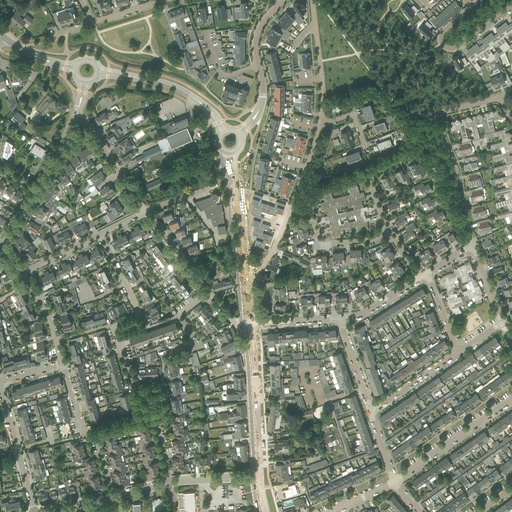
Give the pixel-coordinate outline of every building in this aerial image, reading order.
[(112,0),(102,0),(102,1),(105,10),(106,10),(110,9),(111,8),(110,8),(109,2),(113,1),(112,0)] [(96,2),(95,2),(97,8),(97,6),(98,6),(100,12),(101,11),(101,12),(104,11),(104,10),(105,10),(102,1),(96,3),(96,2)] [(454,1),(451,4),(457,10),(461,7),(455,1),(454,1)] [(235,12),(235,19),(243,18),(242,15),(248,15),(247,11),(251,10),(250,6),(247,6),(246,5),(247,5),(246,4),(246,2),(240,3),(241,11),(235,12)] [(295,5),(293,6),(297,12),(294,14),(298,19),(301,17),(306,13),(303,9),(304,7),(302,4),(300,5),(298,2),(297,3),(295,5)] [(451,4),(448,6),(454,13),(457,10),(451,4)] [(404,7),(401,10),(404,13),(404,12),(409,18),(418,10),(414,5),(411,7),(411,8),(410,9),(407,5),(404,7)] [(216,11),(217,15),(218,15),(218,18),(231,17),(230,10),(226,10),(224,11),(223,6),(222,6),(218,6),(218,7),(217,7),(217,11),(216,11)] [(448,6),(445,9),(451,16),(454,13),(448,6)] [(205,16),(204,7),(198,8),(199,10),(198,10),(199,11),(199,12),(196,13),(197,17),(199,17),(200,21),(205,20),(206,22),(213,21),(212,15),(205,16)] [(65,12),(63,13),(66,23),(68,22),(69,22),(71,22),(70,21),(71,21),(68,11),(67,8),(64,9),(65,12)] [(182,28),(187,27),(185,22),(190,20),(187,12),(184,13),(182,8),(176,10),(182,28)] [(74,9),(68,11),(71,21),(72,20),(72,21),(76,20),(76,19),(77,19),(75,13),(76,13),(76,14),(77,14),(75,9),(74,10),(74,9)] [(445,9),(442,12),(448,19),(451,16),(445,9)] [(182,28),(176,10),(169,12),(171,17),(168,18),(171,27),(176,25),(178,30),(182,28)] [(56,12),(52,13),(54,20),(58,18),(60,24),(61,24),(61,25),(65,23),(66,23),(63,13),(56,15),(56,12)] [(286,12),(282,17),(291,25),(295,21),(298,19),(294,14),(291,17),(286,12)] [(442,12),(439,15),(445,21),(448,19),(442,12)] [(15,13),(13,15),(9,19),(12,22),(13,21),(16,24),(15,24),(16,25),(17,24),(20,28),(26,22),(29,24),(32,21),(33,20),(27,15),(22,19),(15,13)] [(439,15),(435,17),(441,24),(445,21),(439,15)] [(282,17),(277,21),(282,26),(280,29),(285,33),(287,30),(291,25),(282,17)] [(432,20),(438,27),(439,26),(441,24),(435,17),(432,20)] [(427,21),(419,30),(424,34),(424,35),(426,38),(427,37),(430,35),(432,32),(428,29),(429,28),(432,25),(427,21)] [(505,23),(501,26),(507,35),(511,32),(511,33),(511,26),(511,25),(509,27),(505,23)] [(175,33),(174,34),(176,41),(183,39),(181,34),(188,32),(189,37),(195,35),(192,25),(187,27),(182,28),(178,30),(174,31),(175,33)] [(501,26),(496,30),(498,32),(499,34),(497,36),(507,50),(510,48),(509,46),(503,38),(507,35),(501,26)] [(272,29),(269,35),(280,41),(283,36),(285,33),(280,29),(278,32),(272,29)] [(491,33),(486,37),(492,45),(496,42),(502,51),(504,52),(507,50),(497,36),(494,38),(491,33)] [(269,35),(266,40),(272,43),(270,47),(276,47),(280,41),(269,35)] [(486,37),(481,40),(483,43),(485,45),(482,47),(492,61),(496,58),(494,56),(488,48),(492,45),(486,37)] [(176,41),(179,48),(180,48),(181,50),(198,44),(197,39),(185,44),(183,39),(176,41)] [(182,52),(180,53),(183,60),(190,57),(188,52),(195,50),(196,55),(202,53),(198,44),(181,50),(182,52)] [(476,44),(472,47),(478,56),(482,53),(488,61),(489,63),(492,61),(482,47),(480,49),(476,44)] [(472,47),(467,51),(469,54),(470,56),(467,58),(478,71),(481,69),(480,67),(474,59),(478,56),(472,47)] [(183,60),(185,67),(187,66),(188,69),(205,62),(202,53),(196,55),(198,60),(191,62),(190,57),(183,60)] [(302,59),(299,59),(299,68),(311,67),(310,53),(302,54),(302,59)] [(452,59),(451,60),(453,63),(454,63),(457,69),(468,63),(464,57),(461,59),(460,60),(458,56),(455,57),(452,59)] [(189,71),(188,73),(202,83),(203,81),(207,75),(206,74),(208,72),(206,66),(204,67),(200,73),(199,72),(195,69),(194,67),(205,63),(205,62),(188,69),(189,71)] [(13,81),(11,81),(11,86),(11,89),(12,88),(12,89),(12,88),(13,88),(13,87),(20,86),(20,87),(21,87),(22,85),(24,86),(28,81),(27,80),(29,77),(22,72),(21,72),(20,72),(20,71),(13,72),(14,76),(13,77),(13,81)] [(505,82),(503,78),(502,74),(495,77),(495,78),(490,80),(493,88),(499,86),(498,85),(505,82)] [(248,89),(249,89),(252,79),(242,75),(240,82),(242,83),(243,79),(248,81),(246,88),(249,89),(248,89)] [(238,90),(238,88),(226,84),(223,91),(221,98),(227,100),(233,102),(234,99),(237,100),(244,103),(248,90),(241,88),(240,91),(238,90)] [(295,98),(294,102),(312,103),(312,95),(298,94),(298,98),(295,98)] [(40,104),(36,109),(37,110),(44,116),(56,101),(49,96),(42,105),(40,104)] [(14,97),(10,99),(7,100),(11,111),(17,104),(14,97)] [(311,112),(312,103),(294,102),(294,106),(300,106),(300,111),(311,112)] [(369,105),(361,108),(363,114),(365,114),(365,115),(364,116),(365,120),(373,117),(369,105)] [(105,112),(95,118),(99,124),(103,121),(104,122),(113,116),(114,117),(119,115),(117,111),(115,108),(110,111),(111,112),(106,115),(105,112)] [(488,113),(485,114),(490,133),(495,132),(495,131),(492,121),(501,118),(501,116),(498,114),(497,110),(495,111),(495,112),(494,112),(490,110),(488,113)] [(18,126),(20,124),(25,118),(17,112),(10,120),(18,126)] [(490,133),(485,114),(482,115),(478,113),(476,116),(474,117),(476,125),(482,123),(485,134),(486,134),(490,133)] [(476,125),(474,117),(471,118),(467,115),(465,119),(463,120),(464,128),(465,128),(471,126),(474,139),(479,138),(476,125)] [(113,133),(107,137),(111,143),(118,138),(120,136),(120,137),(123,134),(121,131),(121,130),(121,129),(128,125),(126,122),(130,120),(129,116),(127,117),(115,121),(116,125),(110,129),(113,133)] [(172,122),(172,123),(170,124),(169,122),(169,123),(162,126),(162,125),(161,125),(165,134),(176,129),(189,124),(187,117),(183,118),(175,122),(174,121),(173,121),(172,121),(172,122)] [(464,128),(463,120),(459,120),(456,118),(454,122),(452,122),(450,122),(451,126),(450,129),(450,131),(460,129),(463,140),(460,140),(461,143),(468,141),(468,139),(465,128),(464,128)] [(384,120),(373,124),(374,127),(375,127),(376,131),(379,129),(380,132),(381,132),(381,131),(387,129),(384,120)] [(166,135),(166,136),(171,148),(192,139),(187,126),(166,135)] [(490,133),(486,134),(486,136),(487,139),(488,142),(489,141),(488,139),(501,135),(502,141),(488,145),(502,142),(511,139),(511,138),(510,139),(510,137),(511,134),(508,132),(508,129),(508,128),(507,128),(504,129),(495,131),(495,132),(490,133)] [(349,130),(341,133),(342,137),(341,138),(343,142),(342,142),(342,143),(344,142),(345,146),(353,143),(351,138),(352,138),(352,137),(351,137),(350,135),(351,135),(351,134),(350,135),(349,130)] [(381,141),(376,142),(377,145),(379,150),(380,150),(383,149),(383,148),(386,148),(386,147),(387,146),(392,145),(391,141),(391,140),(393,139),(391,132),(379,137),(381,141)] [(0,145),(0,147),(0,149),(3,150),(3,152),(5,153),(4,156),(8,159),(11,155),(12,152),(12,151),(10,150),(11,147),(13,144),(7,140),(7,137),(3,135),(1,141),(0,145)] [(171,148),(166,136),(157,140),(159,145),(162,152),(171,148)] [(287,137),(286,141),(304,146),(306,138),(297,136),(296,140),(287,137)] [(37,140),(35,143),(30,151),(42,157),(42,156),(44,157),(42,160),(43,160),(46,154),(43,152),(45,149),(43,148),(45,145),(44,144),(46,141),(40,137),(38,140),(37,140)] [(119,145),(119,144),(114,148),(115,149),(114,150),(116,153),(118,153),(118,154),(123,151),(131,146),(133,149),(136,148),(134,144),(130,138),(128,140),(126,138),(120,143),(121,144),(119,145)] [(502,142),(488,145),(490,151),(491,151),(491,150),(500,148),(504,147),(505,153),(501,154),(491,156),(505,153),(511,150),(511,143),(511,140),(511,139),(502,142)] [(286,141),(284,145),(285,145),(294,148),(293,152),(301,154),(304,146),(286,141)] [(468,141),(461,143),(458,144),(459,147),(460,149),(458,149),(460,157),(465,155),(465,154),(471,152),(470,147),(472,146),(470,141),(468,141)] [(272,146),(263,143),(263,144),(264,144),(262,149),(270,151),(272,146)] [(86,148),(84,150),(89,158),(95,154),(88,144),(85,146),(86,148)] [(159,145),(157,146),(150,149),(142,152),(143,154),(145,159),(148,158),(159,153),(161,153),(162,152),(159,145)] [(126,156),(121,158),(123,160),(122,160),(124,163),(125,164),(129,161),(131,159),(130,157),(138,152),(135,149),(126,156)] [(89,158),(84,150),(81,151),(80,150),(77,152),(81,158),(78,159),(81,163),(84,168),(87,167),(86,160),(89,158)] [(511,150),(505,153),(491,156),(493,161),(493,163),(495,162),(494,161),(505,158),(506,164),(493,167),(493,168),(511,162),(511,153),(511,151),(511,150)] [(358,151),(345,156),(348,163),(361,158),(358,151)] [(159,153),(149,158),(150,159),(151,162),(161,158),(159,153)] [(145,159),(143,154),(135,158),(137,163),(145,159)] [(340,154),(332,158),(334,163),(337,162),(342,159),(341,157),(340,154)] [(78,159),(76,155),(73,157),(72,155),(69,157),(73,163),(70,165),(75,172),(77,170),(75,167),(81,163),(78,159)] [(469,157),(468,158),(464,159),(464,162),(465,162),(466,164),(463,165),(465,170),(470,169),(473,170),(474,168),(477,167),(476,162),(478,161),(476,156),(472,157),(469,157)] [(511,162),(493,168),(493,174),(495,174),(495,172),(505,170),(507,176),(494,179),(507,176),(511,174),(511,162)] [(133,169),(130,171),(134,176),(138,173),(140,172),(140,173),(144,171),(143,170),(146,168),(142,163),(134,168),(133,169)] [(409,165),(408,166),(413,175),(416,174),(419,178),(424,175),(421,168),(418,169),(415,163),(411,165),(410,165),(409,165)] [(75,172),(70,165),(70,164),(67,165),(66,164),(63,166),(67,172),(64,173),(70,181),(72,179),(71,178),(73,177),(71,174),(75,172)] [(34,174),(39,167),(38,167),(37,168),(32,165),(29,171),(34,174)] [(396,172),(394,173),(397,177),(399,182),(403,180),(405,185),(410,182),(409,179),(407,174),(404,176),(403,174),(401,170),(397,171),(395,172),(396,172)] [(101,171),(97,174),(92,177),(95,181),(93,182),(95,185),(100,182),(101,183),(102,183),(102,182),(102,181),(106,178),(101,171)] [(480,171),(472,173),(467,175),(468,178),(469,178),(469,180),(467,180),(469,187),(474,186),(474,184),(476,184),(477,187),(483,186),(482,182),(481,182),(479,177),(481,177),(480,171)] [(61,174),(58,176),(62,181),(62,182),(60,183),(59,183),(63,190),(65,194),(65,193),(66,193),(67,192),(68,192),(69,190),(69,189),(69,188),(68,187),(68,186),(66,184),(70,181),(64,173),(62,175),(61,174)] [(511,174),(507,176),(494,179),(494,181),(494,184),(494,186),(496,185),(495,184),(506,181),(508,187),(495,191),(511,186),(511,174)] [(275,178),(274,182),(291,188),(293,180),(282,176),(281,180),(275,178)] [(382,179),(381,179),(385,188),(388,187),(390,191),(395,189),(396,188),(395,185),(393,181),(390,182),(389,181),(387,176),(383,178),(382,178),(382,179)] [(146,184),(145,182),(141,184),(145,192),(162,185),(160,181),(162,180),(161,178),(146,184)] [(291,188),(274,182),(273,186),(278,188),(277,192),(286,195),(288,195),(291,188)] [(349,194),(341,196),(343,201),(364,196),(363,192),(358,193),(358,194),(357,193),(359,190),(358,186),(357,186),(356,182),(349,184),(350,188),(351,192),(349,194)] [(63,190),(59,183),(57,184),(55,187),(53,186),(47,194),(54,198),(56,195),(58,197),(62,191),(63,190)] [(7,189),(4,187),(0,194),(3,196),(4,193),(9,196),(8,198),(9,199),(12,192),(15,188),(9,184),(7,189)] [(104,187),(104,188),(99,191),(101,194),(103,193),(106,197),(115,191),(110,184),(106,186),(105,186),(104,186),(104,187)] [(417,186),(414,188),(414,189),(417,193),(421,191),(423,195),(427,192),(432,190),(431,189),(432,189),(431,188),(429,184),(424,186),(423,187),(421,184),(417,186)] [(511,186),(495,191),(495,197),(497,197),(496,196),(507,193),(508,199),(495,202),(508,199),(511,198),(511,186)] [(482,187),(475,189),(470,191),(471,194),(472,196),(470,196),(472,204),(477,202),(477,200),(483,199),(482,193),(484,193),(482,187)] [(325,202),(320,203),(321,207),(343,201),(341,196),(334,198),(331,197),(330,193),(331,191),(330,188),(324,191),(324,194),(322,195),(323,199),(326,201),(326,202),(325,202)] [(15,194),(12,192),(9,199),(11,200),(13,198),(18,201),(23,193),(18,189),(15,194)] [(217,205),(216,202),(218,201),(219,200),(220,198),(220,196),(220,195),(218,195),(217,194),(216,193),(214,193),(213,193),(211,194),(211,195),(210,197),(195,202),(193,200),(192,200),(201,211),(201,210),(204,209),(217,205)] [(252,197),(251,203),(254,204),(266,208),(267,204),(261,202),(262,197),(262,196),(254,193),(254,194),(253,196),(254,196),(253,198),(252,197)] [(54,198),(47,194),(44,199),(47,201),(45,204),(46,204),(53,209),(56,210),(57,209),(57,208),(57,207),(56,206),(54,204),(57,200),(54,198)] [(364,196),(343,201),(344,206),(352,204),(354,206),(355,209),(363,207),(362,203),(359,202),(360,201),(365,199),(364,196)] [(392,203),(387,205),(389,209),(389,211),(390,212),(394,210),(399,208),(398,204),(403,203),(401,197),(397,198),(393,200),(394,203),(392,203)] [(424,200),(421,201),(423,207),(428,205),(429,208),(434,206),(439,203),(438,202),(439,202),(438,201),(436,197),(431,199),(429,200),(428,197),(424,200)] [(511,198),(508,199),(495,202),(496,209),(497,209),(497,207),(508,205),(509,211),(496,214),(511,210),(511,198)] [(99,207),(101,210),(102,212),(105,210),(106,211),(107,213),(120,205),(116,200),(109,205),(111,207),(108,209),(105,203),(99,207)] [(267,204),(266,208),(274,210),(272,214),(273,214),(275,215),(276,212),(282,213),(284,208),(283,208),(284,207),(285,205),(285,204),(276,201),(274,207),(267,204)] [(344,206),(343,201),(321,207),(322,210),(327,209),(328,209),(327,212),(328,216),(335,214),(335,211),(336,208),(344,206)] [(11,207),(7,205),(3,202),(1,205),(3,207),(0,211),(0,212),(4,215),(9,217),(12,212),(8,209),(9,206),(11,207)] [(217,205),(204,209),(207,219),(210,217),(223,213),(221,203),(217,205)] [(39,208),(37,210),(48,217),(51,212),(52,211),(53,209),(46,204),(44,208),(41,206),(40,208),(39,208)] [(253,208),(251,213),(254,215),(254,214),(260,216),(262,211),(269,214),(270,213),(272,214),(274,210),(266,208),(254,204),(253,207),(254,207),(253,209),(253,208)] [(485,204),(477,205),(472,207),(473,210),(474,210),(474,212),(472,212),(474,220),(480,218),(479,216),(480,216),(483,216),(486,215),(485,210),(486,209),(485,204)] [(107,213),(106,214),(110,221),(117,217),(118,216),(119,216),(120,215),(121,214),(120,213),(123,210),(120,205),(107,213)] [(363,207),(355,209),(345,212),(347,217),(354,215),(355,221),(366,218),(365,214),(362,212),(362,211),(363,211),(368,210),(367,206),(363,207)] [(174,218),(174,217),(175,209),(170,209),(169,208),(170,207),(163,209),(163,210),(164,210),(165,214),(161,215),(162,217),(163,217),(165,221),(170,219),(174,218)] [(37,213),(35,215),(38,217),(36,220),(43,225),(45,221),(48,217),(37,210),(36,212),(37,213)] [(511,210),(496,214),(497,217),(497,220),(499,220),(499,219),(505,217),(508,216),(510,223),(511,222),(511,210)] [(399,220),(395,222),(397,226),(398,227),(398,228),(403,226),(407,223),(405,219),(409,217),(406,211),(403,213),(399,216),(400,219),(399,220)] [(430,213),(427,215),(430,220),(434,218),(436,222),(441,219),(445,217),(445,216),(445,215),(444,215),(442,211),(438,213),(436,214),(435,211),(430,213)] [(347,217),(345,212),(335,214),(328,216),(324,217),(325,221),(330,220),(330,219),(331,220),(329,223),(330,227),(341,224),(339,218),(347,217)] [(225,224),(223,213),(210,217),(213,227),(217,225),(225,224)] [(253,219),(251,223),(255,225),(264,228),(268,229),(269,226),(269,225),(262,223),(263,217),(264,217),(260,216),(254,214),(254,215),(253,218),(254,218),(253,219)] [(81,217),(82,219),(77,222),(83,233),(89,230),(88,228),(90,227),(91,227),(85,215),(81,217)] [(181,217),(174,217),(174,218),(170,219),(171,222),(168,223),(168,225),(169,225),(171,229),(177,227),(181,226),(181,225),(181,217)] [(370,217),(366,218),(355,221),(348,222),(349,227),(350,227),(357,225),(360,227),(360,231),(368,229),(367,225),(364,223),(365,222),(371,221),(370,217)] [(490,219),(483,221),(478,222),(479,226),(479,225),(480,227),(478,228),(480,235),(485,233),(485,232),(491,230),(490,225),(492,224),(490,219)] [(37,225),(35,223),(31,220),(27,226),(30,228),(28,230),(35,235),(37,232),(37,231),(40,227),(37,225)] [(83,233),(77,222),(69,226),(69,227),(72,233),(75,231),(77,236),(79,235),(79,236),(82,234),(83,233)] [(344,223),(341,224),(330,227),(326,228),(327,232),(332,230),(333,230),(334,231),(332,233),(333,238),(341,236),(340,232),(341,229),(348,228),(349,227),(348,222),(344,223)] [(225,224),(217,225),(218,233),(226,232),(225,224)] [(298,234),(308,231),(306,226),(301,227),(300,224),(293,226),(294,232),(297,231),(298,234)] [(407,232),(403,235),(405,239),(405,240),(406,240),(406,241),(411,238),(415,236),(413,232),(417,230),(414,224),(412,225),(410,227),(407,228),(407,229),(408,231),(407,232)] [(147,227),(144,229),(143,226),(139,228),(138,225),(136,227),(141,236),(146,234),(147,236),(150,234),(147,227)] [(181,226),(177,227),(178,230),(174,231),(175,233),(176,233),(177,237),(183,235),(187,234),(187,233),(187,225),(185,225),(181,225),(181,226)] [(254,229),(252,233),(257,235),(271,240),(272,236),(262,232),(264,228),(255,225),(254,228),(255,228),(254,230),(254,229)] [(65,232),(62,233),(66,241),(72,238),(70,234),(72,233),(69,227),(64,230),(65,232)] [(132,234),(129,235),(133,243),(136,241),(135,239),(141,236),(136,227),(133,228),(135,230),(131,232),(132,234)] [(58,232),(52,235),(55,241),(58,240),(60,244),(66,241),(62,233),(60,230),(58,232)] [(308,231),(298,234),(298,237),(296,238),(297,243),(302,242),(304,241),(304,238),(309,237),(308,231)] [(448,232),(444,234),(444,235),(448,241),(450,240),(453,245),(458,242),(453,233),(450,234),(448,232)] [(55,247),(53,243),(50,238),(47,240),(44,233),(39,237),(40,240),(43,245),(45,243),(49,250),(55,247)] [(187,234),(183,235),(184,238),(180,239),(181,241),(182,241),(183,245),(189,243),(193,242),(193,241),(193,233),(187,233),(187,234)] [(19,236),(20,237),(17,240),(17,241),(15,244),(19,249),(21,246),(24,250),(31,243),(22,235),(21,234),(19,236)] [(133,243),(129,235),(127,236),(126,235),(122,236),(121,234),(119,235),(124,245),(129,242),(130,244),(133,243)] [(491,234),(488,235),(483,238),(485,240),(482,242),(482,244),(482,245),(483,246),(484,247),(484,246),(485,248),(487,247),(489,249),(491,248),(492,249),(494,248),(495,246),(494,245),(493,244),(490,239),(493,237),(491,234)] [(124,245),(119,235),(116,236),(118,238),(114,240),(115,241),(112,243),(112,244),(110,245),(114,253),(119,250),(119,251),(120,251),(119,249),(120,247),(124,245)] [(255,240),(254,244),(256,244),(256,245),(260,246),(259,249),(259,248),(258,249),(267,252),(268,249),(264,248),(266,242),(270,243),(270,244),(271,240),(257,235),(257,236),(256,238),(256,240),(255,240)] [(440,240),(438,242),(443,251),(448,248),(445,243),(448,241),(444,235),(439,238),(440,240)] [(193,242),(189,243),(190,246),(187,247),(187,249),(188,249),(190,253),(197,251),(199,251),(200,241),(193,241),(193,242)] [(443,251),(438,242),(435,244),(434,241),(429,244),(433,251),(435,249),(438,254),(443,251)] [(153,242),(149,245),(148,246),(150,249),(153,253),(161,248),(159,245),(157,243),(155,244),(153,242)] [(297,243),(294,244),(291,244),(292,249),(293,249),(292,251),(293,253),(294,254),(296,253),(297,252),(307,250),(306,244),(302,245),(302,242),(297,243)] [(35,247),(31,243),(24,250),(27,252),(25,254),(30,260),(36,254),(32,250),(35,247)] [(426,249),(423,251),(428,260),(433,257),(430,252),(433,251),(429,244),(424,247),(426,249)] [(90,255),(94,263),(97,261),(96,259),(104,255),(101,247),(98,248),(97,246),(94,247),(96,250),(92,251),(93,253),(90,255)] [(382,247),(376,251),(375,252),(380,259),(383,257),(392,251),(389,246),(384,249),(382,247)] [(161,248),(153,253),(157,258),(157,257),(164,252),(163,249),(162,250),(161,248)] [(355,250),(356,260),(359,260),(359,263),(367,262),(367,257),(364,258),(364,255),(361,255),(361,249),(355,250)] [(350,256),(347,256),(347,258),(347,263),(348,264),(348,265),(348,266),(351,266),(351,264),(353,263),(353,260),(356,260),(355,250),(349,250),(350,256)] [(419,250),(418,251),(414,253),(418,260),(421,258),(424,263),(428,260),(423,251),(420,253),(419,250)] [(490,254),(491,256),(488,258),(490,263),(493,262),(494,265),(501,262),(498,255),(500,254),(499,250),(490,254)] [(164,252),(157,257),(159,260),(160,260),(161,262),(168,256),(165,251),(164,252)] [(392,251),(383,257),(385,259),(382,261),(385,266),(392,262),(390,259),(395,256),(392,251)] [(344,252),(338,253),(339,263),(342,263),(342,266),(348,265),(348,264),(347,258),(344,258),(344,252)] [(121,261),(120,262),(121,264),(122,263),(124,266),(132,262),(134,261),(133,259),(134,258),(134,257),(134,256),(133,255),(132,255),(131,255),(130,253),(128,254),(126,254),(122,257),(123,259),(121,261)] [(339,263),(338,253),(332,253),(333,259),(330,259),(330,261),(330,267),(336,266),(336,263),(339,263)] [(94,263),(90,255),(88,256),(87,254),(83,256),(82,254),(80,255),(85,265),(90,262),(91,264),(94,263)] [(76,262),(73,263),(77,271),(80,270),(79,267),(85,265),(80,255),(77,256),(79,258),(75,260),(76,262)] [(281,259),(280,258),(276,255),(271,264),(267,270),(272,272),(274,274),(275,273),(277,274),(278,274),(280,270),(280,269),(278,268),(278,267),(276,266),(278,262),(279,262),(281,259)] [(330,268),(330,267),(330,261),(327,261),(326,255),(321,256),(322,270),(331,269),(330,268)] [(168,256),(161,262),(163,264),(165,267),(172,261),(168,256)] [(310,263),(308,266),(309,266),(311,267),(313,267),(313,270),(315,269),(315,271),(319,270),(322,270),(321,256),(315,256),(315,262),(311,262),(311,263),(310,263)] [(301,259),(299,263),(303,265),(308,267),(310,263),(301,259)] [(164,271),(164,273),(163,274),(166,277),(175,270),(173,267),(175,266),(173,264),(173,263),(172,261),(165,267),(164,267),(166,270),(164,271)] [(392,262),(385,266),(388,271),(387,271),(388,274),(392,272),(401,266),(398,261),(393,264),(392,262)] [(464,264),(461,266),(466,279),(470,277),(468,272),(473,270),(471,267),(470,263),(469,261),(464,263),(464,264)] [(501,262),(494,265),(495,268),(492,269),(494,275),(504,271),(502,267),(506,265),(504,261),(501,262)] [(77,271),(73,263),(71,265),(70,263),(66,264),(65,262),(63,263),(68,273),(70,272),(71,273),(72,274),(77,271)] [(133,264),(132,262),(124,266),(126,271),(127,271),(135,267),(134,264),(133,264)] [(59,270),(56,272),(60,280),(63,278),(62,276),(68,273),(63,263),(60,264),(62,267),(58,268),(59,270)] [(401,266),(392,272),(394,274),(391,276),(394,281),(401,277),(399,274),(404,271),(401,266)] [(453,269),(456,277),(460,276),(463,283),(467,281),(467,282),(473,280),(472,277),(470,277),(466,279),(461,266),(457,267),(457,268),(454,270),(453,269)] [(101,267),(97,270),(92,272),(94,275),(96,273),(99,278),(107,274),(106,272),(107,272),(105,269),(103,270),(101,267)] [(135,267),(127,271),(128,274),(129,273),(130,276),(138,272),(136,267),(135,267)] [(0,277),(0,276),(0,277),(4,284),(7,283),(6,281),(10,279),(9,279),(11,278),(6,268),(3,269),(4,271),(1,273),(2,275),(3,276),(1,277),(0,277)] [(450,273),(446,275),(452,288),(454,287),(456,287),(454,281),(457,280),(456,277),(453,269),(453,270),(454,273),(451,274),(450,273)] [(175,270),(166,277),(164,278),(165,280),(171,281),(172,280),(173,282),(181,276),(177,272),(175,270)] [(60,280),(56,272),(54,273),(53,271),(49,273),(48,271),(46,272),(51,282),(56,279),(57,281),(60,280)] [(138,272),(130,276),(131,278),(132,281),(135,280),(136,283),(144,279),(143,276),(143,274),(142,272),(141,271),(138,272)] [(51,282),(46,272),(43,273),(45,275),(41,277),(45,284),(51,282)] [(99,278),(100,280),(98,281),(100,285),(100,284),(111,279),(110,279),(109,276),(109,277),(107,274),(99,278)] [(376,279),(374,281),(379,290),(384,287),(381,282),(384,280),(381,276),(380,274),(375,277),(376,279)] [(438,279),(441,286),(445,285),(447,290),(446,290),(447,293),(453,291),(452,288),(446,275),(442,276),(443,277),(438,279)] [(184,281),(181,276),(173,282),(175,284),(175,285),(177,287),(184,282),(184,281)] [(504,277),(496,280),(499,286),(504,283),(505,286),(511,283),(511,280),(508,282),(507,279),(505,280),(504,277)] [(146,278),(144,279),(136,283),(137,286),(138,288),(138,289),(139,291),(147,287),(150,286),(146,278)] [(111,279),(110,279),(111,279),(100,284),(101,286),(103,286),(104,289),(104,290),(104,292),(113,288),(111,285),(114,284),(111,279)] [(212,282),(215,291),(234,286),(232,279),(218,283),(217,280),(212,282)] [(470,289),(462,292),(463,295),(465,299),(465,300),(468,299),(467,295),(480,290),(479,285),(478,286),(476,282),(477,282),(477,281),(476,282),(475,279),(473,280),(467,282),(469,285),(470,289)] [(365,280),(363,281),(364,282),(365,283),(368,289),(369,290),(371,288),(374,293),(379,290),(374,281),(371,283),(370,280),(366,282),(365,280)] [(77,286),(74,281),(72,282),(68,284),(69,289),(74,288),(74,287),(77,286)] [(184,282),(177,287),(176,287),(180,292),(187,286),(185,284),(184,282)] [(361,288),(358,289),(364,298),(369,295),(366,290),(368,289),(365,283),(364,282),(359,285),(361,288)] [(279,287),(273,287),(274,293),(287,292),(287,283),(279,284),(279,287)] [(187,286),(180,292),(185,299),(190,295),(189,292),(191,291),(189,288),(188,288),(187,286)] [(147,287),(139,291),(141,297),(149,292),(148,290),(149,290),(147,287)] [(364,298),(358,289),(356,291),(354,288),(352,290),(351,290),(349,291),(352,299),(356,296),(359,301),(364,298)] [(421,298),(421,297),(426,295),(422,289),(417,292),(421,298)] [(60,290),(58,291),(54,292),(54,295),(52,296),(54,301),(55,301),(63,299),(62,296),(61,293),(60,290)] [(480,290),(467,295),(468,299),(473,297),(475,301),(476,304),(482,301),(481,299),(483,297),(482,298),(481,294),(482,294),(480,290)] [(16,301),(24,296),(23,294),(22,291),(13,296),(16,301)] [(352,299),(349,291),(344,292),(344,295),(341,295),(342,305),(348,305),(347,299),(352,299)] [(448,296),(445,297),(445,298),(446,297),(448,301),(447,301),(448,305),(462,300),(460,297),(460,296),(455,298),(454,294),(453,291),(447,293),(448,296)] [(149,292),(141,297),(144,302),(145,301),(146,304),(155,300),(156,299),(154,297),(152,294),(151,295),(149,292)] [(287,292),(274,293),(274,299),(278,298),(280,298),(280,301),(288,300),(287,292)] [(333,299),(332,293),(332,292),(327,292),(327,295),(324,296),(324,306),(330,305),(330,300),(333,299)] [(338,292),(332,293),(333,299),(333,300),(336,300),(336,306),(342,305),(341,295),(338,295),(338,292)] [(421,298),(417,292),(412,295),(415,301),(421,298)] [(315,293),(309,294),(306,294),(306,297),(307,307),(313,307),(312,301),(315,301),(315,293)] [(324,306),(324,296),(321,296),(320,293),(315,293),(315,301),(318,301),(319,306),(324,306)] [(306,294),(297,295),(298,300),(298,303),(298,304),(298,302),(301,302),(301,308),(307,307),(306,297),(306,294)] [(412,295),(407,298),(410,304),(412,307),(417,304),(415,301),(412,295)] [(24,296),(16,301),(15,302),(17,307),(27,301),(26,298),(26,299),(24,296)] [(410,304),(407,298),(402,301),(405,307),(410,304)] [(462,300),(448,305),(450,309),(451,309),(453,313),(451,313),(454,312),(455,315),(461,313),(460,310),(458,306),(463,304),(466,303),(465,300),(465,299),(462,300)] [(155,300),(146,304),(145,305),(148,310),(150,310),(151,313),(158,309),(156,306),(155,307),(153,303),(155,302),(156,302),(155,300)] [(288,300),(280,301),(281,304),(275,305),(275,310),(286,310),(286,306),(288,306),(288,300)] [(27,301),(17,307),(18,307),(20,306),(21,308),(22,308),(23,310),(31,306),(28,301),(27,301)] [(402,301),(396,305),(400,310),(402,314),(407,311),(405,307),(402,301)] [(116,303),(113,304),(114,306),(117,313),(120,311),(121,313),(127,310),(123,303),(119,305),(118,306),(116,303)] [(65,304),(57,307),(57,309),(58,312),(59,312),(60,315),(67,313),(66,310),(67,310),(65,304)] [(117,313),(114,306),(113,304),(107,308),(108,311),(106,312),(109,318),(115,316),(114,314),(117,313)] [(201,315),(209,309),(205,304),(201,308),(199,305),(200,304),(192,310),(194,313),(196,312),(198,313),(199,312),(201,315)] [(400,310),(396,305),(391,308),(395,314),(400,310)] [(31,306),(23,310),(24,313),(26,316),(33,311),(34,311),(31,306)] [(395,314),(391,308),(386,311),(390,317),(395,314)] [(158,309),(151,313),(153,316),(151,316),(154,322),(161,319),(158,313),(159,313),(158,309)] [(203,324),(201,325),(202,327),(204,325),(212,319),(212,318),(211,319),(209,317),(213,314),(209,309),(201,315),(203,317),(203,318),(204,320),(202,322),(203,324)] [(33,311),(26,316),(25,316),(28,321),(36,316),(34,314),(35,314),(33,311)] [(386,311),(381,314),(385,320),(390,317),(386,311)] [(432,311),(428,313),(425,314),(427,320),(435,317),(432,311)] [(109,318),(106,312),(103,312),(98,314),(100,323),(103,322),(106,321),(105,319),(109,318)] [(67,313),(60,315),(61,317),(60,317),(61,321),(62,321),(63,324),(70,322),(69,318),(68,319),(67,313)] [(385,320),(381,314),(376,317),(382,327),(387,323),(385,320)] [(89,317),(87,318),(89,327),(95,325),(92,316),(89,317)] [(382,327),(376,317),(370,321),(376,330),(382,327)] [(435,317),(427,320),(429,326),(437,323),(435,317)] [(89,327),(87,318),(84,319),(84,318),(81,319),(84,328),(89,327)] [(212,319),(204,325),(206,327),(209,324),(212,328),(208,330),(211,333),(214,330),(218,328),(222,325),(217,319),(215,321),(213,318),(212,319)] [(41,320),(36,322),(34,322),(35,328),(34,329),(35,332),(42,330),(41,327),(43,326),(41,320)] [(70,322),(63,324),(64,327),(63,328),(65,334),(76,331),(73,321),(70,322)] [(173,333),(178,331),(175,322),(170,324),(173,333)] [(437,323),(429,326),(426,327),(427,330),(430,329),(432,332),(439,329),(437,323)] [(168,334),(165,326),(160,328),(163,336),(168,334)] [(364,331),(362,326),(354,329),(356,334),(364,331)] [(163,336),(160,328),(155,330),(158,338),(163,336)] [(42,330),(35,332),(32,333),(33,336),(34,336),(36,342),(43,340),(46,339),(45,333),(43,333),(42,330)] [(98,341),(98,342),(107,339),(106,337),(107,337),(106,336),(106,334),(105,334),(104,330),(95,332),(97,336),(98,341)] [(155,330),(150,331),(153,340),(158,338),(155,330)] [(227,330),(223,332),(216,336),(221,344),(225,342),(232,338),(227,330)] [(301,340),(308,339),(308,335),(307,335),(306,332),(306,330),(300,331),(301,336),(301,340)] [(150,331),(145,333),(147,342),(153,340),(150,331)] [(364,331),(356,334),(357,339),(366,337),(368,336),(367,333),(365,334),(364,331)] [(313,332),(306,332),(307,335),(308,335),(308,339),(309,344),(315,344),(314,341),(314,336),(313,332)] [(145,333),(139,335),(142,343),(147,342),(145,333)] [(390,333),(387,335),(389,339),(390,341),(391,341),(392,344),(397,341),(395,338),(393,339),(392,337),(390,333)] [(142,343),(139,335),(134,337),(137,345),(142,343)] [(203,344),(205,343),(211,340),(209,336),(205,338),(201,340),(203,344)] [(70,347),(71,350),(80,347),(78,341),(77,342),(77,341),(79,341),(78,338),(79,337),(71,339),(72,343),(69,344),(70,347)] [(137,345),(134,337),(129,339),(132,347),(137,345)] [(495,337),(490,341),(494,347),(499,344),(495,337)] [(444,340),(441,342),(439,339),(437,340),(439,343),(443,349),(448,346),(444,340)] [(7,340),(0,341),(0,347),(1,347),(1,350),(7,349),(9,348),(9,345),(7,340)] [(36,342),(35,342),(33,343),(34,349),(36,348),(37,352),(44,350),(43,347),(45,346),(43,340),(36,342)] [(227,344),(221,347),(222,347),(224,353),(225,356),(227,355),(235,353),(234,349),(235,349),(235,347),(233,341),(233,340),(230,342),(226,343),(227,344)] [(437,341),(432,345),(434,347),(438,352),(443,349),(439,343),(439,344),(437,341)] [(494,347),(490,341),(485,344),(489,351),(494,347)] [(368,342),(359,345),(361,350),(370,347),(368,342)] [(431,343),(427,347),(427,348),(433,356),(438,352),(434,347),(431,343)] [(110,344),(109,345),(100,347),(101,350),(102,353),(103,353),(103,356),(110,354),(109,351),(111,350),(110,344)] [(489,351),(485,344),(479,348),(484,355),(485,356),(487,355),(486,353),(489,351)] [(426,346),(424,348),(424,349),(426,352),(424,354),(428,359),(433,356),(427,348),(427,347),(426,346)] [(80,347),(71,350),(72,352),(71,352),(72,355),(80,353),(81,353),(80,347)] [(370,347),(361,350),(363,355),(371,352),(370,347)] [(484,355),(479,348),(474,352),(478,358),(484,355)] [(37,356),(36,357),(37,361),(38,362),(40,361),(40,364),(42,364),(42,361),(48,359),(47,353),(45,353),(44,350),(37,352),(38,355),(37,356)] [(21,354),(22,357),(19,358),(22,366),(27,365),(27,363),(30,363),(27,351),(22,352),(21,354)] [(341,352),(336,354),(332,355),(334,361),(342,358),(341,352)] [(373,357),(371,352),(363,355),(365,360),(373,357)] [(72,355),(71,355),(73,361),(75,360),(76,363),(85,361),(84,357),(82,358),(80,353),(72,355)] [(476,360),(475,357),(472,353),(466,357),(471,363),(476,360)] [(114,354),(104,357),(105,359),(107,359),(107,362),(116,360),(114,354)] [(424,354),(419,357),(423,363),(428,359),(424,354)] [(216,365),(213,365),(214,367),(225,364),(225,363),(233,361),(234,362),(241,361),(240,355),(235,357),(228,358),(227,355),(225,356),(219,358),(220,358),(221,360),(215,362),(216,365)] [(423,363),(419,357),(417,355),(412,358),(414,361),(418,366),(423,363)] [(7,356),(1,358),(5,371),(8,370),(8,369),(10,368),(8,360),(7,356)] [(373,357),(365,360),(366,365),(375,363),(373,357)] [(466,357),(461,360),(466,367),(468,370),(473,366),(471,363),(466,357)] [(16,367),(13,359),(13,358),(8,360),(10,368),(13,368),(16,367)] [(17,358),(13,359),(16,367),(16,368),(22,366),(19,358),(17,358)] [(342,358),(334,361),(331,362),(333,367),(336,366),(344,363),(342,358)] [(412,358),(409,359),(407,361),(407,362),(413,370),(418,366),(414,361),(412,358)] [(116,360),(107,362),(108,365),(107,366),(107,368),(117,365),(116,360)] [(461,360),(456,364),(461,371),(463,374),(466,373),(463,369),(466,367),(461,360)] [(241,361),(234,362),(230,363),(231,366),(228,367),(229,372),(243,368),(241,361)] [(281,361),(278,361),(273,361),(273,365),(270,365),(270,372),(279,371),(278,365),(280,365),(281,363),(281,361)] [(385,361),(381,364),(382,364),(383,367),(384,367),(385,371),(390,368),(387,364),(385,361)] [(413,370),(407,362),(402,365),(408,373),(413,370)] [(84,363),(74,366),(75,371),(84,368),(83,366),(85,365),(84,363)] [(336,366),(337,368),(333,370),(334,372),(346,368),(344,363),(336,366)] [(456,364),(451,368),(456,374),(458,377),(463,374),(461,371),(456,364)] [(139,368),(138,367),(135,367),(136,373),(139,373),(139,379),(146,378),(145,368),(144,365),(141,365),(141,368),(139,368)] [(374,365),(370,366),(365,367),(367,373),(375,370),(374,365)] [(408,373),(402,365),(397,369),(399,371),(403,377),(408,373)] [(157,367),(151,367),(152,378),(158,377),(158,374),(161,374),(161,366),(157,367)] [(84,368),(75,371),(77,376),(85,374),(87,374),(87,371),(85,372),(84,368)] [(169,369),(169,370),(169,371),(169,372),(170,373),(170,375),(174,375),(174,378),(182,376),(181,373),(180,374),(179,368),(169,369)] [(346,368),(334,372),(336,377),(339,376),(348,373),(346,368)] [(457,376),(456,374),(451,368),(446,371),(452,381),(453,381),(450,378),(453,376),(454,378),(457,376)] [(377,375),(375,370),(367,373),(369,378),(377,375)] [(119,371),(110,373),(111,376),(110,377),(111,379),(121,376),(119,371)] [(399,371),(394,374),(398,380),(403,377),(399,371)] [(452,381),(446,371),(440,375),(446,383),(449,381),(450,383),(452,381)] [(206,373),(198,376),(200,384),(209,381),(206,373)] [(236,376),(233,377),(234,383),(244,383),(243,376),(243,373),(241,373),(236,374),(236,376)] [(348,373),(339,376),(341,381),(349,379),(348,373)] [(505,373),(500,377),(504,383),(510,379),(505,373)] [(77,376),(75,377),(77,383),(85,380),(84,377),(86,377),(85,374),(77,376)] [(398,380),(394,374),(389,378),(393,384),(398,380)] [(377,375),(369,378),(370,383),(379,380),(377,375)] [(121,376),(111,379),(110,379),(111,385),(114,384),(122,382),(121,376)] [(171,381),(171,384),(171,385),(171,386),(172,387),(182,386),(181,380),(184,380),(186,380),(186,379),(187,379),(186,376),(182,376),(174,378),(175,378),(176,381),(171,381)] [(59,377),(54,378),(56,387),(59,386),(60,388),(65,387),(63,380),(60,381),(59,377)] [(445,386),(441,381),(438,377),(433,380),(438,387),(440,389),(445,386)] [(504,383),(500,377),(494,380),(499,387),(504,383)] [(351,384),(349,379),(341,381),(343,387),(351,384)] [(48,380),(43,381),(46,390),(48,389),(49,393),(52,392),(51,388),(48,380)] [(379,380),(370,383),(372,388),(381,386),(379,380)] [(433,380),(428,384),(432,390),(435,393),(440,390),(439,389),(440,389),(438,387),(433,380)] [(499,387),(494,380),(489,384),(493,390),(499,387)] [(122,382),(114,384),(115,387),(113,388),(114,390),(113,390),(114,393),(122,391),(121,388),(124,387),(122,382)] [(428,384),(423,387),(427,394),(432,390),(428,384)] [(493,390),(489,384),(484,388),(488,394),(493,390)] [(89,387),(89,385),(79,388),(80,394),(88,391),(88,388),(89,387)] [(283,385),(271,386),(271,393),(276,393),(280,393),(282,393),(282,389),(283,389),(283,385)] [(183,392),(182,386),(172,387),(173,393),(176,393),(176,396),(185,394),(186,394),(186,391),(183,392)] [(381,386),(372,388),(374,394),(382,391),(381,386)] [(427,394),(423,387),(417,391),(422,398),(427,394)] [(488,394),(484,388),(478,392),(482,398),(488,394)] [(244,390),(226,392),(227,400),(241,399),(241,395),(245,395),(244,390)] [(327,392),(324,393),(326,398),(332,396),(336,395),(335,390),(330,391),(327,392)] [(122,392),(117,394),(114,395),(115,398),(118,397),(119,399),(120,399),(121,402),(129,399),(128,394),(123,395),(122,392)] [(415,393),(410,396),(415,402),(420,399),(415,393)] [(476,393),(470,397),(475,403),(480,399),(476,393)] [(173,396),(174,399),(171,400),(172,405),(182,404),(181,398),(185,397),(185,394),(176,396),(173,396)] [(349,404),(357,401),(355,395),(344,398),(345,401),(348,400),(349,404)] [(467,397),(468,398),(465,401),(469,407),(475,403),(470,397),(469,395),(467,397)] [(65,396),(60,398),(56,399),(58,405),(66,402),(65,396)] [(410,396),(405,400),(409,406),(412,409),(417,406),(414,403),(415,402),(410,396)] [(129,399),(121,402),(122,405),(120,405),(121,408),(131,405),(129,399)] [(405,400),(400,403),(404,410),(409,406),(405,400)] [(338,401),(331,403),(333,409),(339,407),(340,407),(338,401)] [(359,407),(357,401),(349,404),(352,409),(359,407)] [(461,401),(458,403),(464,411),(469,407),(465,401),(462,403),(461,401)] [(66,402),(58,405),(57,405),(58,407),(57,408),(56,409),(56,411),(58,410),(68,408),(66,402)] [(97,403),(87,406),(88,411),(96,409),(96,406),(97,405),(97,403)] [(182,404),(172,405),(173,411),(176,411),(177,414),(182,413),(189,411),(189,409),(187,409),(186,403),(182,404)] [(400,403),(395,407),(399,413),(401,416),(404,415),(402,411),(404,410),(400,403)] [(456,404),(457,406),(454,408),(459,415),(464,411),(458,403),(456,404)] [(278,405),(276,404),(271,404),(270,415),(277,415),(280,415),(280,411),(277,411),(278,405)] [(227,413),(221,414),(222,421),(231,419),(238,418),(246,418),(244,405),(236,406),(237,411),(237,412),(228,413),(227,413)] [(29,407),(22,409),(17,410),(18,415),(27,413),(26,410),(30,409),(29,407)] [(341,413),(339,407),(333,409),(335,415),(338,414),(341,413)] [(359,407),(352,409),(354,415),(361,413),(359,407)] [(395,407),(390,410),(394,417),(399,413),(395,407)] [(68,408),(58,410),(59,412),(57,414),(58,416),(70,413),(68,408)] [(452,410),(449,412),(447,409),(445,411),(446,414),(451,420),(457,416),(452,410)] [(311,410),(300,412),(301,417),(306,416),(306,419),(307,419),(313,418),(311,410)] [(390,410),(384,414),(389,420),(394,417),(390,410)] [(71,419),(70,413),(58,416),(60,422),(71,419)] [(361,413),(354,415),(355,421),(363,418),(361,413)] [(100,414),(90,417),(91,422),(100,420),(99,417),(100,416),(100,414)] [(173,428),(183,426),(185,426),(184,420),(185,420),(183,414),(174,417),(176,422),(172,423),(173,428)] [(384,414),(379,417),(384,424),(385,423),(387,425),(391,423),(389,420),(384,414)] [(446,414),(441,417),(446,424),(451,420),(446,414)] [(277,415),(270,415),(268,423),(275,423),(276,418),(279,418),(280,415),(277,415)] [(507,415),(502,419),(506,425),(509,423),(511,426),(511,424),(511,422),(511,421),(507,415)] [(32,417),(29,418),(20,421),(22,426),(30,423),(29,421),(33,420),(32,417)] [(446,424),(441,417),(436,421),(440,427),(446,424)] [(238,418),(231,419),(231,423),(234,423),(234,426),(239,426),(239,427),(246,426),(246,425),(247,425),(247,422),(246,422),(246,421),(238,422),(238,418)] [(365,425),(363,418),(355,421),(358,427),(365,425)] [(508,427),(506,425),(502,419),(497,422),(503,430),(508,427)] [(440,427),(436,421),(430,425),(435,431),(440,427)] [(497,422),(492,425),(498,433),(503,430),(497,422)] [(268,423),(267,431),(274,432),(274,433),(280,432),(280,428),(275,428),(275,423),(268,423)] [(358,427),(359,430),(356,431),(357,434),(360,433),(367,430),(365,425),(358,427)] [(498,433),(492,425),(487,429),(493,437),(498,433)] [(140,436),(150,434),(149,428),(144,429),(143,427),(144,426),(135,428),(136,434),(139,433),(140,436)] [(184,429),(183,426),(173,428),(174,434),(179,433),(180,436),(188,434),(187,428),(184,429)] [(247,434),(246,426),(239,427),(239,426),(234,426),(235,435),(247,434)] [(424,427),(421,428),(423,430),(427,436),(429,435),(433,433),(430,429),(428,426),(425,428),(424,427)] [(32,429),(23,431),(25,437),(33,434),(32,431),(34,431),(35,429),(34,428),(32,428),(32,429)] [(369,436),(367,430),(360,433),(362,439),(369,436)] [(423,430),(417,434),(422,440),(425,438),(427,436),(423,430)] [(484,431),(479,435),(485,443),(488,441),(487,438),(488,437),(484,431)] [(119,438),(118,437),(117,432),(108,435),(109,435),(110,437),(105,439),(106,444),(117,442),(116,439),(119,438)] [(35,442),(33,434),(25,437),(26,442),(29,441),(30,444),(35,442)] [(150,434),(140,436),(141,440),(138,440),(139,445),(147,443),(146,441),(151,439),(150,434)] [(188,434),(180,436),(175,437),(176,437),(177,440),(172,441),(173,446),(183,444),(183,441),(188,440),(187,436),(186,434),(188,434)] [(410,434),(405,438),(407,441),(412,447),(415,445),(417,444),(412,437),(410,434)] [(417,434),(412,437),(417,444),(419,442),(422,440),(417,434)] [(479,435),(474,438),(480,446),(485,443),(479,435)] [(369,436),(362,439),(358,440),(360,446),(361,446),(364,445),(371,442),(369,436)] [(480,446),(474,438),(469,441),(474,447),(475,450),(480,446)] [(288,439),(282,439),(277,440),(277,443),(276,443),(276,445),(274,445),(275,454),(289,453),(288,439)] [(407,441),(402,444),(406,451),(409,449),(412,447),(407,441)] [(469,441),(465,445),(469,451),(471,454),(473,452),(471,449),(474,447),(469,441)] [(74,452),(84,449),(83,444),(78,445),(77,442),(78,442),(69,444),(70,449),(73,449),(74,452)] [(117,442),(106,444),(108,450),(113,449),(113,451),(121,450),(120,444),(117,445),(117,442)] [(371,442),(364,445),(366,450),(373,448),(371,442)] [(493,448),(490,450),(492,452),(498,448),(495,442),(492,444),(493,447),(493,448)] [(147,443),(139,445),(140,451),(143,450),(144,453),(154,451),(153,445),(148,446),(147,443)] [(240,443),(234,443),(235,448),(236,447),(240,447),(240,451),(238,451),(238,453),(240,452),(244,452),(244,454),(248,453),(247,444),(240,444),(240,443)] [(183,444),(173,446),(174,452),(179,451),(180,453),(184,453),(186,452),(188,452),(187,446),(184,447),(183,444)] [(402,444),(397,448),(401,455),(404,453),(404,452),(406,451),(402,444)] [(469,451),(465,445),(460,448),(464,454),(469,451)] [(395,446),(390,449),(390,450),(392,452),(391,452),(396,458),(398,457),(401,455),(397,448),(395,446)] [(466,456),(464,454),(460,448),(455,452),(461,460),(466,456)] [(41,451),(38,452),(37,449),(29,451),(30,457),(42,454),(41,451)] [(84,449),(74,452),(75,455),(72,455),(73,461),(81,459),(80,456),(85,455),(84,449)] [(121,450),(113,451),(114,454),(109,456),(110,461),(120,459),(120,456),(123,455),(121,450)] [(154,451),(144,453),(145,456),(142,457),(143,462),(151,460),(150,457),(155,456),(154,451)] [(187,458),(186,452),(184,453),(180,453),(175,455),(176,455),(177,457),(172,459),(173,464),(183,462),(182,459),(187,458)] [(240,455),(237,455),(237,460),(240,460),(248,460),(248,453),(244,454),(244,452),(240,452),(240,455)] [(461,460),(455,452),(450,455),(454,461),(457,459),(459,461),(461,460)] [(42,454),(30,457),(32,462),(40,460),(40,457),(42,456),(42,454)] [(207,457),(204,458),(204,468),(210,467),(210,462),(213,462),(213,463),(213,462),(212,456),(212,454),(207,454),(207,457)] [(204,468),(204,458),(201,458),(201,455),(195,455),(195,464),(195,463),(198,463),(199,468),(204,468)] [(81,459),(82,465),(85,464),(86,467),(96,464),(94,459),(89,460),(89,457),(90,457),(81,459)] [(375,457),(369,460),(370,462),(375,473),(377,472),(377,471),(378,471),(379,470),(380,470),(380,469),(381,469),(378,465),(379,464),(379,463),(378,463),(378,462),(377,462),(375,457)] [(447,457),(442,461),(447,469),(452,466),(447,457)] [(121,462),(120,459),(110,461),(112,467),(117,465),(117,468),(125,467),(124,461),(121,462)] [(282,463),(276,464),(277,472),(287,471),(286,466),(294,465),(294,462),(287,463),(286,461),(286,459),(281,460),(282,460),(282,461),(282,463)] [(400,461),(403,468),(409,465),(406,459),(400,461)] [(151,460),(143,462),(144,468),(147,467),(148,470),(158,468),(157,462),(152,463),(151,460)] [(442,461),(437,464),(441,470),(443,468),(445,471),(447,469),(442,461)] [(502,465),(499,467),(501,468),(504,472),(509,469),(504,463),(503,461),(500,462),(502,465)] [(183,462),(173,464),(174,470),(178,469),(179,469),(180,471),(179,472),(189,469),(188,464),(184,465),(183,462)] [(366,467),(369,475),(369,474),(373,473),(373,474),(375,473),(370,462),(368,463),(369,466),(366,467)] [(45,464),(33,468),(35,473),(44,470),(46,470),(45,464)] [(96,464),(86,467),(86,470),(84,471),(85,476),(93,474),(92,471),(97,470),(96,464)] [(441,470),(437,464),(432,468),(436,474),(441,470)] [(487,471),(484,473),(486,476),(490,482),(495,478),(489,470),(488,469),(488,468),(487,466),(485,468),(487,471)] [(125,467),(117,468),(118,471),(113,472),(114,478),(125,476),(124,473),(127,472),(125,467)] [(361,467),(359,468),(363,477),(364,478),(366,477),(366,476),(369,475),(366,467),(365,467),(362,469),(361,467)] [(490,467),(488,469),(489,470),(495,478),(500,475),(496,469),(494,467),(491,469),(490,467)] [(158,468),(148,470),(149,473),(146,474),(147,479),(156,477),(155,477),(154,474),(159,473),(158,468)] [(353,469),(353,470),(358,480),(361,478),(362,479),(364,478),(363,477),(359,468),(356,469),(357,471),(355,472),(353,470),(353,469)] [(432,468),(427,471),(431,477),(434,475),(436,478),(438,476),(436,474),(432,468)] [(44,470),(35,473),(36,478),(39,477),(40,481),(47,479),(46,475),(46,473),(44,473),(44,470)] [(353,470),(347,472),(348,473),(349,475),(352,482),(354,481),(354,482),(354,481),(358,480),(353,470)] [(287,476),(287,471),(277,472),(278,480),(284,479),(285,483),(284,483),(293,482),(292,475),(287,476)] [(427,471),(422,474),(428,483),(430,482),(429,479),(431,477),(427,471)] [(342,475),(347,485),(350,483),(352,482),(349,475),(348,473),(342,476),(342,475)] [(93,474),(85,476),(86,482),(89,481),(90,484),(100,481),(98,476),(93,477),(93,474)] [(428,483),(422,474),(417,478),(421,484),(424,482),(426,485),(428,483)] [(125,476),(114,478),(116,484),(119,483),(121,482),(121,485),(120,485),(120,486),(129,483),(128,478),(129,478),(128,475),(125,476)] [(336,477),(341,487),(343,487),(346,485),(347,485),(342,475),(343,478),(338,480),(336,477)] [(490,482),(486,476),(481,479),(486,485),(490,482)] [(336,477),(331,480),(335,490),(336,490),(339,489),(339,488),(341,487),(336,477)] [(479,481),(477,483),(481,489),(486,485),(481,479),(480,477),(477,479),(479,481)] [(421,484),(417,478),(412,481),(414,484),(412,485),(416,490),(418,489),(417,487),(421,484)] [(325,483),(330,494),(332,493),(332,492),(335,490),(335,491),(335,490),(331,480),(330,480),(332,483),(327,486),(325,483)] [(65,487),(59,488),(60,492),(61,497),(67,495),(66,492),(67,492),(69,491),(68,486),(67,484),(67,481),(63,482),(65,487)] [(100,481),(90,484),(90,487),(87,488),(89,493),(98,491),(97,491),(96,488),(101,487),(100,481)] [(71,485),(68,486),(69,491),(70,494),(76,493),(75,488),(78,487),(77,482),(74,482),(73,482),(70,483),(71,485)] [(476,492),(472,486),(469,482),(467,484),(470,488),(467,490),(471,496),(476,492)] [(54,484),(55,487),(49,488),(51,494),(52,499),(58,497),(57,493),(60,492),(59,488),(58,483),(54,484)] [(319,485),(324,496),(325,496),(324,495),(328,494),(328,495),(330,494),(325,483),(320,485),(319,485)] [(481,489),(477,483),(472,486),(476,492),(481,489)] [(283,490),(282,491),(284,498),(294,495),(298,494),(295,484),(288,486),(288,489),(285,490),(283,490)] [(319,484),(313,487),(318,498),(320,497),(321,497),(324,496),(319,485),(319,484)] [(319,498),(313,487),(308,489),(309,494),(313,501),(319,498)] [(44,489),(44,492),(41,493),(43,501),(49,499),(48,495),(51,494),(49,488),(44,489)] [(461,488),(456,492),(463,502),(468,498),(464,492),(461,488)] [(196,511),(195,492),(197,492),(177,493),(178,493),(179,508),(181,508),(180,511),(196,511)] [(456,497),(453,499),(458,505),(463,502),(456,492),(454,493),(456,497)] [(391,505),(397,500),(392,495),(387,500),(391,504),(391,505)] [(452,497),(447,500),(453,509),(458,505),(453,499),(452,497)] [(12,499),(1,502),(2,508),(3,510),(7,509),(7,511),(8,511),(15,511),(13,502),(12,502),(12,501),(12,500),(12,499)] [(165,499),(150,500),(152,500),(152,508),(154,508),(154,511),(151,511),(166,511),(166,510),(164,510),(164,504),(162,504),(162,499),(165,499)] [(302,499),(293,503),(296,509),(305,505),(302,499)] [(15,500),(12,500),(12,501),(12,502),(13,502),(15,511),(22,509),(20,501),(15,502),(15,500)] [(391,504),(388,507),(392,511),(400,504),(397,500),(391,505),(391,504)] [(445,502),(447,504),(444,506),(448,511),(453,509),(447,500),(445,502)] [(140,511),(140,504),(143,504),(143,503),(131,504),(134,504),(134,511),(140,511)]
